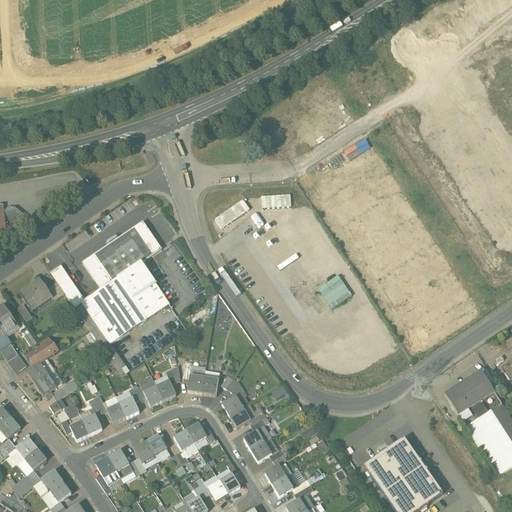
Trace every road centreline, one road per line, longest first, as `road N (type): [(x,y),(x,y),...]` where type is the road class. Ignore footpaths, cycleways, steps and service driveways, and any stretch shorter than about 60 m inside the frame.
road 1 (unclassified): [(183,181),(205,252),(281,371),(326,404),(356,406),(395,392),(511,312)]
road 2 (track): [(287,0),(130,72),(0,85)]
road 3 (secondary): [(389,0),(303,55),(163,125)]
road 4 (residential): [(257,495),(210,417),(193,409),(69,464)]
road 5 (tertiary): [(0,270),(119,190),(183,181)]
road 6 (secondary): [(163,125),(0,164)]
road 7 (track): [(380,113),(511,14)]
